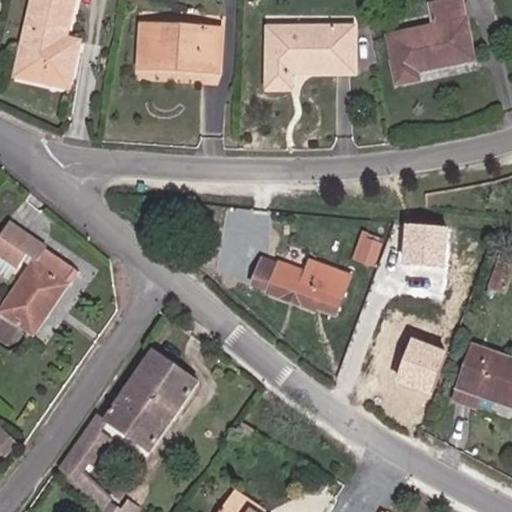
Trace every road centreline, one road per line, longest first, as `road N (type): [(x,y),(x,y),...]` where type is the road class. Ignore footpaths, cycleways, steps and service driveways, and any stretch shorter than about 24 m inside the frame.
road 1 (residential): [(37,151),(291,170),(419,159),(511,134)]
road 2 (residential): [(154,275),(253,356),(388,447),(509,511)]
road 3 (residential): [(0,505),(154,275)]
road 4 (residential): [(37,151),(154,275)]
